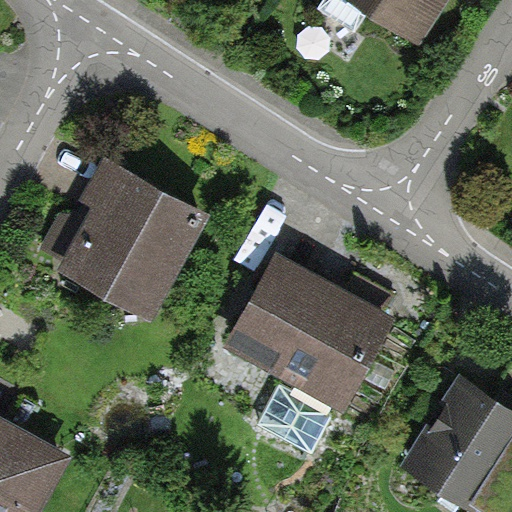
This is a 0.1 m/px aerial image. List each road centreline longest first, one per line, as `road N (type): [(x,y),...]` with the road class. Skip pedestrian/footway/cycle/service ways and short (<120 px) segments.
road 1 (residential): [(79,39),(148,59),(351,192),(394,204)]
road 2 (residential): [(394,204),(511,26)]
road 3 (residential): [(79,39),(0,183)]
road 4 (residential): [(394,204),(441,251),(511,297)]
